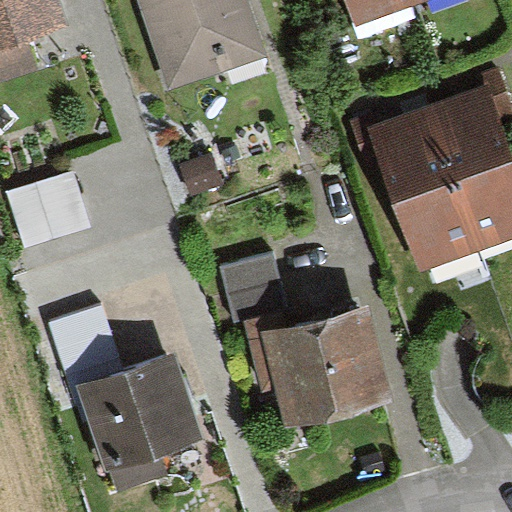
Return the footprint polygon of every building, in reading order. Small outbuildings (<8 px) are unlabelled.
[(0,0),(0,17),(54,0),(0,0)] [(246,0),(147,0),(170,68),(260,38),(246,0)] [(413,1),(412,0),(347,0),(355,20),(413,1)] [(511,144),(488,76),(424,99),(477,246),(511,233),(511,144)] [(424,99),(368,118),(421,266),(477,246),(424,99)] [(205,146),(174,155),(184,186),(214,176),(205,146)] [(85,172),(18,185),(30,243),(96,231),(85,172)] [(267,244),(216,258),(231,311),(240,308),(281,297),(267,244)] [(383,377),(355,277),(281,297),(240,308),(258,373),(274,369),(284,404),(383,377)] [(49,316),(67,371),(112,356),(95,302),(49,316)] [(181,419),(157,342),(112,356),(67,371),(91,447),(181,419)]
